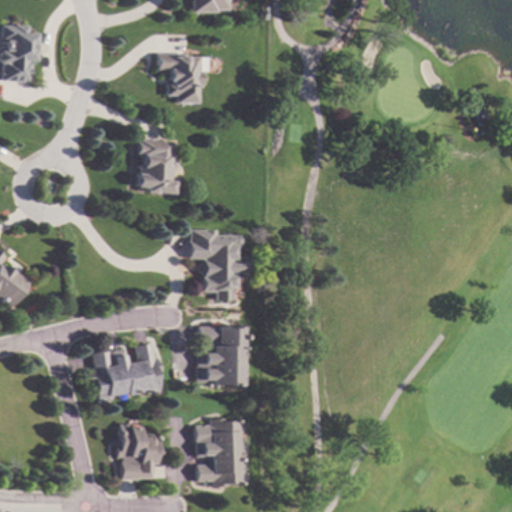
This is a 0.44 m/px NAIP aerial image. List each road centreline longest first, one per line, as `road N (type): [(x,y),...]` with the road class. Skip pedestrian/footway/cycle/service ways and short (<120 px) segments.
road 1 (residential): [(51,335),(84,511)]
road 2 (residential): [(61,216),(73,200),(67,172),(43,162),(28,168),(16,189),(20,206),(33,218),(61,216)]
road 3 (residential): [(77,0),(89,33),(80,110),(60,166)]
road 4 (residential): [(0,347),(165,316)]
